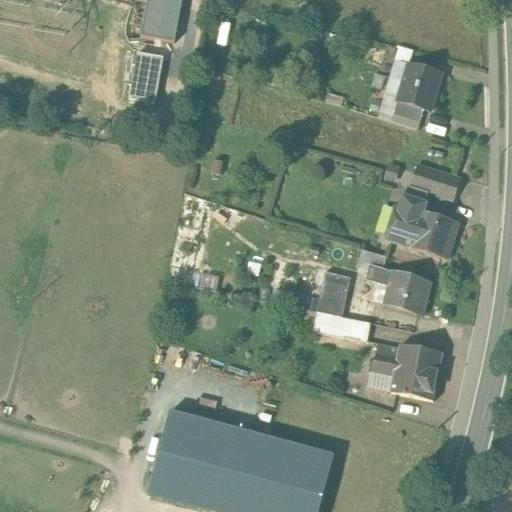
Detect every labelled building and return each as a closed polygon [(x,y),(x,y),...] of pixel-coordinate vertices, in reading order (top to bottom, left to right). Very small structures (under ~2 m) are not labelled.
[(152,0),(145,38),(177,44),(185,0),(152,0)] [(134,98),(158,102),(167,59),(142,54),(134,98)] [(423,109),(429,111),(440,75),(406,66),(396,102),(423,109)] [(419,123),(423,109),(396,102),(392,116),(419,123)] [(408,184),(452,198),(458,177),(414,164),(408,184)] [(169,265),(190,270),(191,270),(192,270),(203,229),(210,201),(187,194),(186,195),(169,265)] [(409,245),(445,256),(456,221),(420,210),(420,212),(393,204),(384,235),(410,244),(409,245)] [(419,315),(422,303),(423,303),(429,283),(368,264),(364,278),(376,282),(375,288),(384,290),(380,303),(419,315)] [(343,316),(346,304),(346,303),(351,277),(324,272),(315,310),(316,311),(343,316)] [(265,273),(263,285),(263,288),(277,291),(281,277),(265,273)] [(260,299),(276,302),(277,292),(263,288),(262,289),(260,299)] [(368,323),(354,321),(346,320),(342,341),(364,344),(365,344),(368,323)] [(431,397),(440,350),(400,342),(399,346),(398,347),(376,342),(370,370),(371,370),(393,375),(390,390),(430,399),(431,397)] [(318,511),(334,457),(168,412),(145,497),(201,511),(318,511)]
